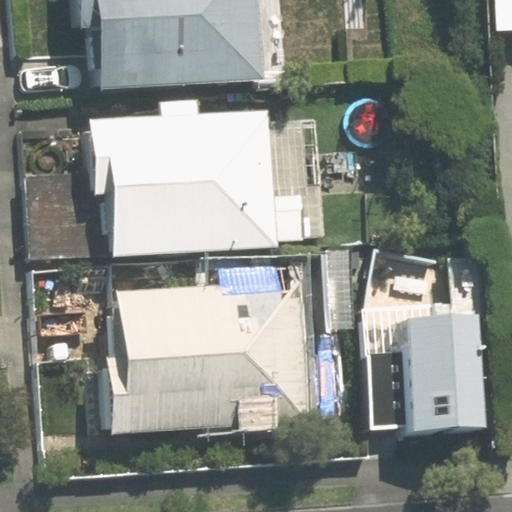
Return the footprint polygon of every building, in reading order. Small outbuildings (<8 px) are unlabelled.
[(88,88),(254,77),(249,0),(69,0),(72,31),(84,30),(88,88)] [(511,0),(488,0),(490,35),(511,34),(511,0)] [(98,256),(265,245),(256,112),(77,124),(82,199),(94,198),(98,256)] [(94,357),(99,434),(299,422),(290,283),(101,294),(105,356),(94,357)] [(400,437),(475,432),(468,315),(393,319),(395,356),(359,358),(364,431),(400,429),(400,437)]
